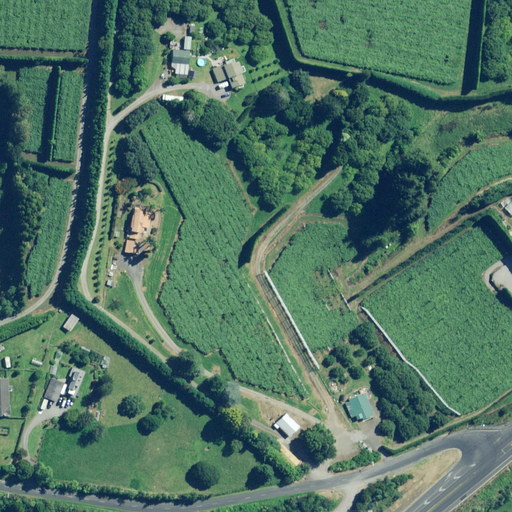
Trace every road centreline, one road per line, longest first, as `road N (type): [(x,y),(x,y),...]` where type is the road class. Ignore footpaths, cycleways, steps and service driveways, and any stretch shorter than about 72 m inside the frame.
road 1 (unclassified): [(497,453),(465,437),(357,476),(182,507),(0,485)]
road 2 (track): [(99,0),(58,281),(50,297),(0,323)]
